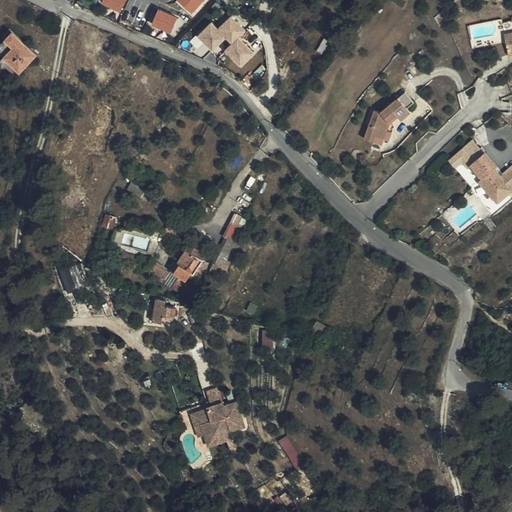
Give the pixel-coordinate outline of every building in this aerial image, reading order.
[(125,0),(100,0),(120,10),(125,0)] [(201,0),(180,0),(191,11),(201,0)] [(176,14),(158,8),(149,25),(169,33),(176,14)] [(217,25),(211,18),(196,33),(212,50),(226,37),(230,42),(224,48),(238,64),(253,51),(238,35),(245,29),(230,12),(217,25)] [(505,32),(511,31),(511,20),(503,23),(505,32)] [(40,54),(15,30),(7,38),(15,45),(4,56),(21,73),(40,54)] [(5,52),(12,46),(7,41),(0,48),(5,52)] [(376,138),(381,128),(384,122),(395,114),(398,119),(408,112),(404,107),(410,103),(402,93),(377,111),(370,108),(358,136),(367,140),(369,135),(376,138)] [(387,130),(381,128),(376,138),(382,141),(387,130)] [(374,144),(376,138),(369,135),(367,140),(374,144)] [(477,152),(463,161),(471,175),(467,178),(478,193),(482,190),(485,194),(491,189),(501,182),(489,168),(491,166),(487,161),(493,155),(484,142),(475,149),(477,152)] [(458,165),(463,161),(454,149),(442,157),(445,162),(453,157),(458,165)] [(133,183),(129,190),(136,195),(140,188),(133,183)] [(491,189),(485,194),(483,196),(488,204),(497,196),(491,189)] [(488,204),(483,196),(478,201),(483,208),(488,204)] [(223,270),(237,238),(226,232),(211,265),(223,270)] [(184,266),(192,253),(182,248),(175,260),(178,263),(184,266)] [(199,257),(192,253),(184,266),(178,263),(173,271),(184,278),(186,274),(195,278),(198,271),(193,268),(199,257)] [(61,268),(68,291),(90,283),(83,261),(61,268)] [(147,313),(156,315),(158,306),(160,294),(151,292),(147,313)] [(158,306),(156,315),(156,319),(167,321),(169,308),(158,306)] [(274,346),(275,329),(264,329),(263,345),(274,346)] [(218,427),(227,425),(237,422),(230,394),(218,397),(214,381),(202,384),(204,393),(206,398),(190,402),(193,418),(200,417),(203,426),(217,423),(218,427)] [(206,398),(204,393),(178,400),(184,420),(193,418),(190,402),(206,398)] [(228,432),(227,425),(218,427),(217,423),(203,426),(205,437),(228,432)] [(295,468),(304,465),(290,434),(282,437),(295,468)]
